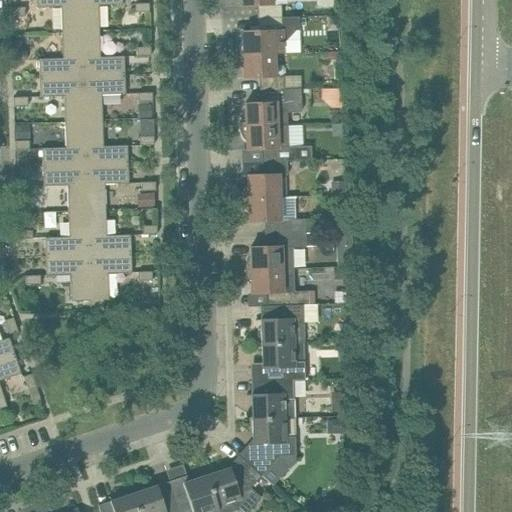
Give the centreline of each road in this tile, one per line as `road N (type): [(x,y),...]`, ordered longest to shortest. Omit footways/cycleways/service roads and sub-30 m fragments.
road 1 (residential): [(0,477),(171,418),(203,382),(195,0)]
road 2 (secondary): [(471,69),(463,511)]
